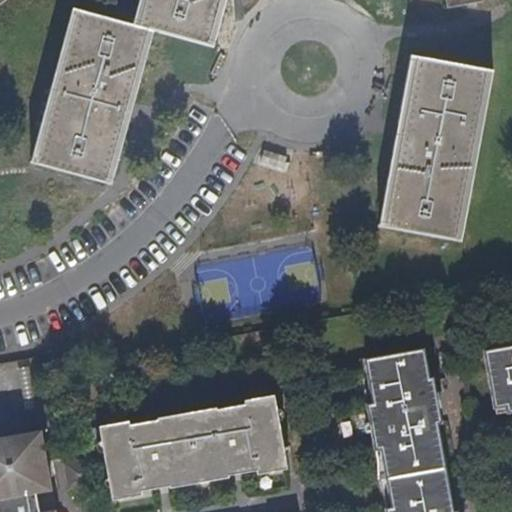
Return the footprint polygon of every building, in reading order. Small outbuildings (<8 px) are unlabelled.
[(74,11),(32,165),(110,187),(153,32),(213,49),(226,0),(140,0),(133,27),(74,11)] [(445,0),(447,10),(483,3),(482,0),(445,0)] [(380,228),(461,243),(492,72),(411,57),(380,228)] [(511,347),(485,353),(495,410),(507,408),(508,414),(511,413),(511,347)] [(387,508),(387,511),(457,511),(458,511),(454,511),(437,423),(441,422),(438,407),(436,398),(435,393),(432,378),(428,379),(422,349),(364,360),(367,377),(362,378),(375,450),(381,449),(393,507),(387,508)] [(358,361),(362,378),(367,377),(364,360),(358,361)] [(130,423),(100,429),(114,503),(144,497),(144,493),(171,488),(171,490),(192,486),(190,477),(209,474),(210,483),(231,479),(230,477),(258,472),(259,476),(289,471),(275,397),(246,402),(247,406),(218,412),(217,410),(159,421),(159,422),(131,427),(130,423)] [(507,408),(495,410),(496,417),(508,414),(507,408)] [(40,511),(38,497),(53,494),(42,434),(0,442),(0,511),(40,511)] [(381,449),(375,450),(379,479),(387,508),(393,507),(381,449)] [(92,462),(66,467),(70,493),(97,489),(92,462)]
